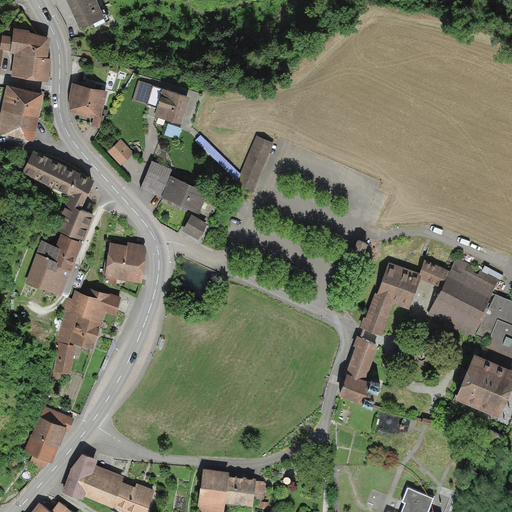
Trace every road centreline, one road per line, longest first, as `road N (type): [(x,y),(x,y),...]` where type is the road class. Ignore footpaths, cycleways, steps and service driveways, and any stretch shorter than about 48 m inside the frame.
road 1 (residential): [(157,245),(178,243),(352,329),(326,419),(304,443),(259,464),(164,459),(93,422)]
road 2 (tertiary): [(157,245),(64,127),(58,44),(35,0)]
road 3 (tertiary): [(93,422),(144,325),(157,245)]
